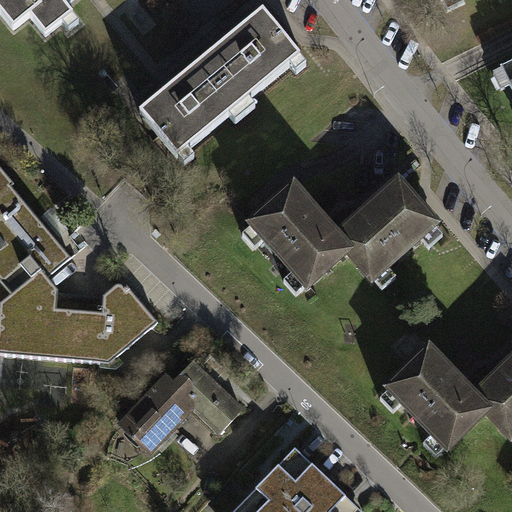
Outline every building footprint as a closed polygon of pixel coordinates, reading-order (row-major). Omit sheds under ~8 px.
[(0,0),(0,17),(13,32),(25,22),(42,40),(58,26),(65,33),(74,25),(62,12),(75,0),(0,0)] [(442,0),(448,11),(469,0),(442,0)] [(308,69),(265,16),(234,41),(189,77),(146,112),(188,164),(308,69)] [(511,67),(494,76),(503,96),(511,91),(511,67)] [(298,169),(241,217),(304,291),(347,255),(369,280),(445,216),(401,164),(359,200),(339,217),(319,193),(298,169)] [(0,174),(0,283),(12,297),(0,307),(0,311),(0,356),(101,365),(101,358),(117,359),(159,324),(128,288),(125,290),(123,287),(122,287),(118,287),(116,288),(104,298),(102,315),(57,311),(59,292),(48,280),(71,259),(0,174)] [(431,331),(382,378),(451,450),(490,413),(511,436),(511,434),(511,345),(503,354),(477,380),(452,356),(431,331)] [(176,380),(168,372),(117,422),(150,454),(194,409),(218,433),(231,420),(245,406),(211,372),(197,358),(176,380)] [(354,511),(290,451),(231,511),(354,511)]
